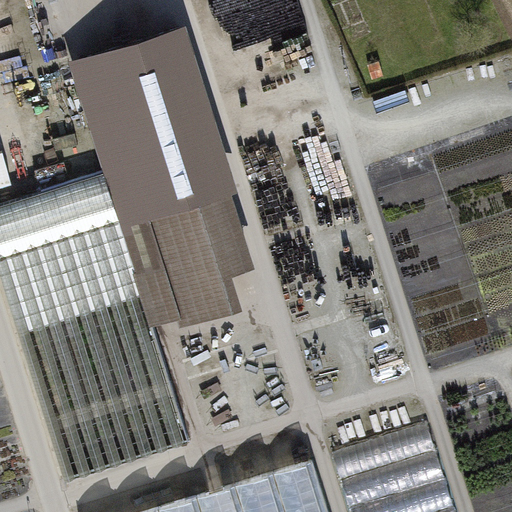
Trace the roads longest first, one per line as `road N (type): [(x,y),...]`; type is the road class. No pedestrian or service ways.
road 1 (track): [(466,511),(307,0)]
road 2 (track): [(511,352),(0,510)]
road 3 (track): [(0,318),(58,511)]
road 4 (track): [(511,72),(490,63),(345,108)]
